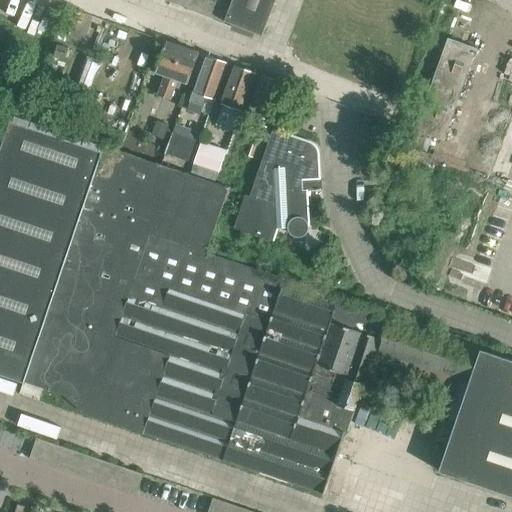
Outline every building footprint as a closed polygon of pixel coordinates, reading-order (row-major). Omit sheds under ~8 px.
[(168,0),(261,36),(275,0),(168,0)] [(409,145),(421,149),(427,134),(443,139),(476,48),(448,38),(409,145)] [(158,96),(164,98),(182,47),(166,42),(155,72),(165,75),(158,96)] [(182,47),(164,98),(170,100),(178,80),(187,83),(198,53),(182,47)] [(190,101),(201,105),(204,96),(215,100),(228,64),(207,56),(194,92),(193,92),(190,101)] [(235,66),(221,104),(214,125),(234,132),(256,74),(235,66)] [(262,76),(249,114),(245,123),(254,127),(258,117),(269,121),(283,84),(262,76)] [(450,390),(453,378),(468,383),(455,423),(441,418),(434,441),(447,446),(438,471),(511,496),(511,361),(479,350),(478,352),(377,318),(378,313),(326,295),(327,294),(206,253),(228,188),(105,147),(105,146),(13,115),(0,152),(0,373),(63,395),(87,415),(324,495),(345,432),(347,432),(370,363),(450,390)] [(152,134),(162,139),(168,126),(157,121),(152,134)] [(248,155),(257,159),(263,140),(268,127),(261,124),(255,140),(254,140),(248,155)] [(302,179),(320,178),(319,154),(318,150),(316,146),(313,143),(309,141),(273,129),(250,196),(245,195),(234,228),(273,241),(278,228),(287,228),(288,232),(291,235),(294,237),(299,238),(303,237),(306,234),(308,231),(309,226),(307,187),(302,188),(302,179)] [(195,141),(172,133),(166,153),(188,161),(195,141)] [(226,152),(201,143),(194,163),(219,171),(226,152)] [(20,394),(39,400),(43,389),(23,382),(20,394)] [(40,463),(47,442),(37,438),(30,459),(40,463)] [(339,461),(351,463),(355,442),(344,439),(339,461)] [(58,445),(50,443),(47,442),(40,463),(51,466),(58,445)] [(68,449),(58,445),(51,466),(61,470),(68,449)] [(72,473),(79,453),(68,449),(61,470),(72,473)] [(82,477),(89,456),(79,453),(72,473),(82,477)] [(93,481),(100,460),(89,456),(82,477),(93,481)] [(111,463),(102,461),(100,460),(93,481),(104,484),(111,463)] [(104,484),(114,488),(121,467),(111,463),(104,484)] [(114,488),(124,491),(125,492),(132,471),(121,467),(114,488)] [(125,492),(136,495),(143,474),(132,471),(125,492)] [(208,511),(220,511),(223,502),(213,498),(208,511)] [(231,511),(234,506),(223,502),(220,511),(231,511)]
